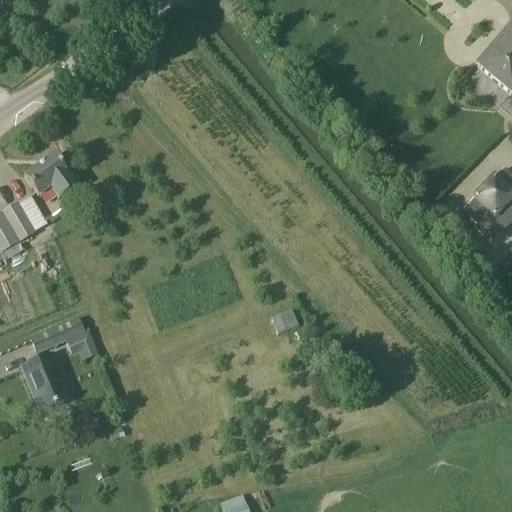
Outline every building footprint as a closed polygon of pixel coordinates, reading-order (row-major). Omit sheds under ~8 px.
[(477,69),(511,98),(511,28),(477,69)] [(37,200),(49,190),(58,202),(77,188),(53,156),(22,180),(37,200)] [(511,180),(504,172),(464,212),(494,242),(511,223),(511,180)] [(0,257),(3,256),(7,263),(23,254),(19,246),(35,237),(17,206),(0,215),(0,257)] [(41,265),(46,274),(52,272),(48,262),(41,265)] [(271,321),(277,338),(297,330),(290,313),(271,321)] [(36,358),(60,346),(66,344),(72,359),(79,356),(82,364),(98,358),(89,334),(84,336),(77,321),(29,342),(36,358)] [(20,371),(39,417),(62,407),(54,388),(62,385),(51,358),(20,371)] [(246,511),(242,499),(220,507),(221,511),(246,511)]
